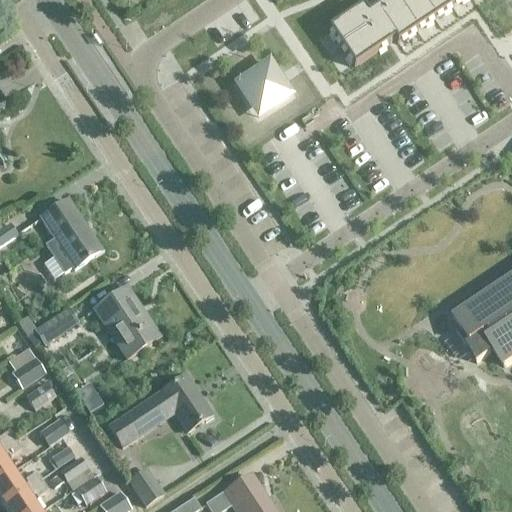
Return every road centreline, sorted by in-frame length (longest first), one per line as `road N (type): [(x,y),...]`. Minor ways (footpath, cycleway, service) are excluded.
road 1 (residential): [(26,24),(348,511)]
road 2 (residential): [(274,283),(139,73),(155,47),(226,0)]
road 3 (secondary): [(246,300),(52,8)]
road 4 (unclassified): [(425,511),(274,283)]
road 5 (secondary): [(387,511),(246,300)]
